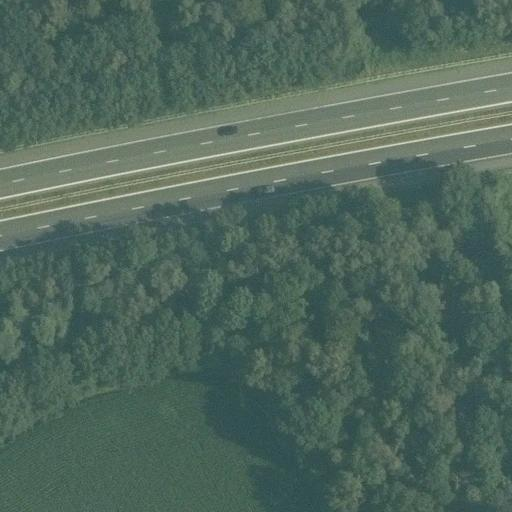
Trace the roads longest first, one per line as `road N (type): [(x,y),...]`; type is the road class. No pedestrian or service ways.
road 1 (motorway): [(0,239),(511,142)]
road 2 (motorway): [(511,89),(0,185)]
